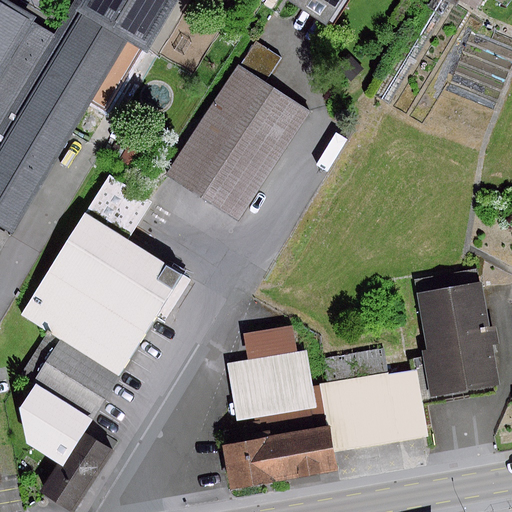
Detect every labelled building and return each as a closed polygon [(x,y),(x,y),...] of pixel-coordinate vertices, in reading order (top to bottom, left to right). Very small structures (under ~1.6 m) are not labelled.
[(172,0),(83,0),(63,35),(60,33),(3,0),(0,0),(0,224),(12,231),(124,41),(142,51),(172,0)] [(282,0),(321,26),(338,0),(282,0)] [(388,104),(449,3),(443,0),(430,0),(373,95),(388,104)] [(481,0),(456,0),(455,2),(475,13),(481,0)] [(254,40),(236,66),(265,84),(282,59),(254,40)] [(265,84),(236,66),(167,176),(241,222),(310,112),(265,84)] [(129,145),(119,160),(132,169),(142,153),(129,145)] [(109,176),(83,215),(125,241),(150,203),(109,176)] [(125,241),(83,215),(20,316),(63,342),(118,377),(155,317),(155,316),(163,321),(189,280),(125,241)] [(482,282),(416,293),(425,350),(421,350),(422,358),(415,359),(416,370),(422,404),(500,392),(482,282)] [(292,326),(241,335),(244,357),(296,348),(292,326)] [(118,377),(63,342),(34,386),(90,420),(118,377)] [(322,359),(326,385),(388,374),(384,349),(322,359)] [(306,352),(225,365),(235,422),(254,418),(256,429),(268,427),(269,434),(319,426),(306,352)] [(326,385),(322,385),(329,424),(333,454),(427,439),(422,404),(416,370),(388,374),(326,385)] [(90,420),(34,386),(18,409),(25,443),(56,465),(60,467),(83,432),(90,420)] [(256,429),(218,436),(227,489),(335,471),(333,454),(329,424),(319,426),(269,434),(268,427),(256,429)] [(60,467),(56,465),(40,492),(71,511),(75,511),(113,454),(83,432),(60,467)]
